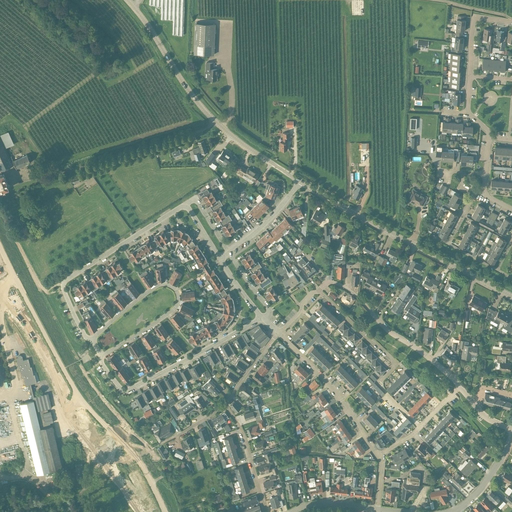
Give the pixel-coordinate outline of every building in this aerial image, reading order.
[(457,19),(456,24),(465,25),(465,20),(464,20),(464,16),(457,15),(457,19)] [(215,24),(195,23),(194,54),(214,54),(215,24)] [(455,33),(462,34),(463,31),(464,31),(465,25),(456,24),(456,30),(455,33)] [(484,29),(482,39),(487,40),(487,42),(489,42),(493,43),(494,35),(491,34),(491,30),(484,29)] [(502,41),(503,40),(504,32),(497,31),(496,40),(502,41)] [(451,33),(451,36),(455,37),(454,42),(463,43),(463,38),(462,37),(462,34),(455,33),(451,33)] [(451,47),(451,51),(453,51),(461,52),(461,49),(462,49),(463,43),(454,42),(454,47),(451,47)] [(209,71),(208,79),(217,80),(217,73),(218,73),(218,69),(213,69),(214,62),(207,62),(206,71),(209,71)] [(444,97),(444,98),(449,98),(452,98),(460,99),(460,94),(457,93),(457,90),(448,90),(448,92),(447,92),(447,93),(445,92),(445,97),(444,97)] [(14,144),(13,143),(8,131),(8,132),(0,135),(6,148),(7,148),(14,144)] [(282,142),(280,142),(280,150),(287,150),(287,142),(287,137),(290,137),(290,133),(282,133),(282,142)] [(0,171),(13,166),(0,137),(0,171)] [(203,140),(198,142),(200,147),(197,148),(192,150),(193,150),(195,154),(194,154),(196,160),(201,159),(199,153),(201,152),(202,154),(207,152),(203,140)] [(438,154),(441,154),(441,160),(447,160),(448,151),(442,151),(442,148),(439,147),(438,154)] [(507,148),(500,147),(495,147),(494,158),(506,159),(507,148)] [(448,151),(447,160),(453,161),(454,155),(457,156),(457,151),(458,151),(458,149),(454,148),(453,152),(448,151)] [(226,166),(232,157),(223,150),(219,157),(224,161),(222,163),(226,166)] [(457,156),(457,158),(460,158),(460,164),(466,164),(467,155),(461,155),(461,152),(458,151),(457,151),(457,156)] [(467,155),(466,164),(472,165),(473,159),(476,160),(476,153),(470,152),(470,156),(467,155)] [(215,156),(210,153),(204,160),(209,164),(215,156)] [(27,154),(22,156),(13,161),(16,169),(31,162),(27,154)] [(254,181),(258,175),(251,170),(252,170),(248,168),(247,170),(241,166),(238,172),(243,176),(243,177),(252,183),(254,181)] [(0,195),(6,193),(4,190),(9,188),(4,174),(0,175),(0,195)] [(267,183),(265,189),(268,189),(277,193),(278,190),(279,190),(280,187),(275,185),(275,186),(267,183)] [(352,192),(354,193),(352,196),(353,196),(352,197),(355,199),(356,198),(358,199),(360,195),(361,193),(361,192),(363,188),(361,187),(362,187),(356,184),(354,188),(353,188),(354,189),(352,192)] [(442,184),(438,192),(444,195),(448,188),(442,184)] [(207,189),(202,192),(204,195),(202,196),(204,199),(205,199),(206,201),(214,195),(211,191),(209,192),(207,189)] [(266,195),(264,197),(268,200),(271,196),(275,198),(277,193),(268,189),(266,195)] [(413,190),(407,200),(414,204),(416,201),(423,205),(427,197),(413,190)] [(453,195),(451,198),(459,203),(462,197),(458,195),(459,194),(452,190),(450,193),(453,195)] [(214,195),(206,201),(207,202),(206,203),(208,206),(209,205),(211,208),(221,202),(219,199),(217,200),(214,195)] [(264,197),(258,203),(265,210),(269,206),(265,202),(268,200),(264,197)] [(450,208),(451,205),(456,208),(459,203),(451,198),(448,203),(445,202),(444,205),(450,208)] [(221,202),(211,208),(213,211),(212,211),(213,214),(214,214),(215,215),(224,210),(221,206),(223,205),(221,202)] [(258,203),(254,206),(261,214),(265,210),(258,203)] [(297,206),(294,207),(298,217),(303,215),(301,209),(302,209),(300,204),(296,205),(297,206)] [(478,204),(475,210),(482,214),(485,208),(478,204)] [(250,210),(257,217),(261,214),(254,206),(250,210)] [(290,213),(287,216),(290,220),(298,217),(294,207),(289,210),(290,213)] [(257,217),(250,210),(249,209),(244,213),(246,214),(244,216),(247,220),(250,218),(253,221),(257,217)] [(224,210),(215,215),(217,217),(216,218),(217,221),(219,220),(220,223),(230,217),(228,214),(226,215),(224,210)] [(316,210),(311,219),(319,224),(324,215),(321,213),(321,211),(318,210),(318,211),(316,210)] [(482,214),(475,210),(472,216),(478,220),(480,216),(483,218),(484,215),(482,214)] [(451,211),(448,217),(454,221),(457,215),(451,211)] [(230,217),(220,223),(222,226),(221,226),(223,229),(224,229),(225,230),(233,225),(230,221),(232,220),(230,217)] [(285,217),(281,221),(288,229),(292,225),(285,217)] [(448,217),(445,223),(451,227),(454,221),(448,217)] [(499,220),(498,222),(508,228),(511,222),(504,218),(503,221),(499,220)] [(281,221),(277,225),(284,232),(288,229),(281,221)] [(471,222),(468,228),(474,231),(477,225),(471,222)] [(498,222),(496,225),(500,227),(498,230),(505,234),(508,228),(498,222)] [(445,223),(441,229),(448,232),(451,227),(445,223)] [(337,227),(333,225),(331,230),(337,233),(335,236),(338,238),(340,235),(344,227),(338,224),(337,227)] [(233,225),(225,230),(226,232),(225,233),(227,236),(236,230),(233,225)] [(277,225),(273,229),(280,236),(284,232),(277,225)] [(438,230),(440,231),(438,235),(445,238),(448,232),(441,229),(439,228),(438,230)] [(468,228),(464,234),(471,237),(474,231),(468,228)] [(170,231),(167,231),(169,238),(171,238),(171,239),(176,239),(176,230),(174,230),(174,229),(170,229),(170,231)] [(178,230),(176,230),(176,239),(181,241),(188,235),(187,233),(185,232),(185,231),(180,229),(180,230),(178,230)] [(269,232),(275,238),(275,239),(276,240),(280,236),(273,229),(269,232)] [(161,234),(159,235),(164,243),(169,240),(168,239),(169,238),(167,231),(165,233),(163,231),(160,233),(161,234)] [(268,231),(264,235),(271,242),(275,239),(275,238),(269,232),(268,231)] [(351,239),(349,243),(355,247),(357,244),(358,243),(356,242),(360,236),(353,232),(350,239),(351,239)] [(464,234),(461,240),(468,243),(471,237),(464,234)] [(155,239),(152,241),(156,246),(159,245),(159,246),(164,243),(159,235),(157,236),(157,235),(154,237),(155,239)] [(188,235),(181,241),(185,245),(186,244),(188,246),(193,242),(191,240),(193,238),(190,235),(190,236),(188,235)] [(264,235),(260,238),(267,246),(271,242),(264,235)] [(499,237),(496,243),(503,247),(506,241),(499,237)] [(267,246),(260,238),(256,242),(263,249),(267,246)] [(146,243),(144,244),(149,252),(154,249),(153,248),(156,246),(152,241),(150,242),(148,240),(145,242),(146,243)] [(468,243),(461,240),(458,246),(465,249),(468,243)] [(193,242),(188,246),(189,248),(188,249),(191,254),(199,249),(198,247),(199,246),(197,243),(195,245),(193,242)] [(374,247),(366,243),(363,250),(375,256),(378,249),(380,244),(377,243),(374,247)] [(496,243),(493,249),(500,252),(503,247),(496,243)] [(142,244),(139,246),(145,255),(149,252),(144,244),(143,245),(142,244)] [(137,249),(135,250),(140,258),(145,255),(139,246),(136,248),(137,249)] [(490,247),(487,253),(490,255),(497,258),(500,252),(493,249),(490,247)] [(199,249),(191,254),(194,258),(203,253),(201,250),(200,250),(199,249)] [(398,254),(389,249),(386,254),(391,257),(389,259),(394,262),(398,254)] [(130,252),(131,254),(128,256),(131,261),(134,259),(135,261),(140,258),(135,250),(133,251),(133,250),(130,252)] [(203,253),(194,258),(197,263),(205,258),(204,256),(205,255),(203,253)] [(244,261),(245,263),(253,258),(250,253),(241,259),(243,262),(244,261)] [(287,254),(283,257),(287,262),(291,259),(287,254)] [(378,255),(375,259),(381,262),(381,263),(385,265),(387,260),(378,255)] [(497,258),(490,255),(487,261),(493,264),(497,258)] [(205,258),(197,263),(200,268),(209,262),(207,259),(206,259),(205,258)] [(253,258),(245,263),(246,265),(245,265),(247,268),(248,267),(250,270),(260,264),(258,261),(256,262),(253,258)] [(414,271),(418,273),(422,266),(418,264),(418,263),(412,260),(408,268),(414,271)] [(113,264),(111,266),(116,274),(121,271),(119,269),(122,267),(119,262),(116,264),(115,262),(112,263),(113,264)] [(302,267),(306,272),(310,276),(316,271),(313,267),(309,262),(302,267)] [(260,264),(250,270),(252,273),(251,273),(253,276),(254,276),(255,277),(263,272),(260,268),(262,267),(260,264)] [(294,264),(291,267),(303,282),(307,278),(301,270),(300,270),(299,269),(298,269),(294,264)] [(155,266),(156,268),(157,280),(156,281),(158,281),(158,280),(160,280),(161,280),(163,280),(163,281),(164,281),(164,280),(166,279),(165,279),(164,275),(166,275),(165,271),(164,271),(163,265),(155,266)] [(106,269),(104,270),(110,280),(113,278),(111,276),(116,274),(111,266),(109,267),(108,266),(106,268),(106,269)] [(175,268),(174,269),(169,280),(168,280),(169,281),(172,282),(171,282),(172,282),(174,283),(174,284),(175,283),(176,284),(178,280),(179,280),(181,277),(180,276),(182,271),(175,268)] [(204,274),(207,279),(215,274),(214,272),(215,271),(213,268),(204,274)] [(98,274),(96,275),(101,283),(105,280),(107,282),(110,280),(104,270),(101,272),(100,271),(97,273),(98,274)] [(139,275),(141,276),(147,287),(148,286),(148,287),(148,286),(150,285),(151,285),(153,283),(153,284),(153,283),(154,282),(151,279),(153,278),(151,274),(149,275),(146,271),(140,275),(140,274),(139,275)] [(288,272),(286,272),(286,273),(289,277),(290,277),(294,284),(298,281),(294,274),(292,271),(289,273),(288,272)] [(266,276),(264,274),(263,272),(255,277),(256,279),(255,280),(257,283),(258,282),(262,288),(271,281),(267,275),(266,276)] [(283,281),(287,288),(294,284),(290,277),(289,277),(286,273),(286,272),(284,274),(283,274),(286,279),(283,281)] [(361,276),(364,278),(366,279),(364,285),(369,288),(368,290),(372,291),(377,281),(378,281),(379,279),(375,277),(374,279),(369,276),(369,275),(366,273),(366,274),(363,272),(361,276)] [(394,282),(394,283),(397,285),(402,279),(405,276),(404,275),(398,272),(396,274),(399,277),(396,275),(391,280),(394,282)] [(215,274),(207,279),(210,283),(219,277),(217,275),(216,275),(215,274)] [(91,278),(89,280),(95,290),(98,288),(97,286),(101,283),(96,275),(94,276),(94,275),(91,277),(91,278)] [(435,287),(438,282),(438,281),(440,276),(437,275),(435,279),(427,275),(422,284),(429,288),(430,285),(435,287)] [(219,277),(210,283),(213,288),(221,283),(220,281),(221,280),(219,277)] [(83,283),(81,285),(86,293),(91,290),(92,292),(95,290),(89,280),(86,282),(85,281),(82,282),(83,283)] [(123,285),(125,287),(127,290),(126,291),(128,294),(129,293),(133,298),(132,298),(134,297),(134,298),(134,297),(136,296),(137,295),(136,295),(138,294),(139,294),(139,293),(129,281),(123,285)] [(377,281),(372,291),(374,293),(375,291),(381,294),(386,285),(378,281),(377,281)] [(448,281),(444,288),(450,292),(448,296),(452,298),(459,287),(448,281)] [(221,283),(213,288),(216,293),(217,292),(219,294),(225,291),(223,288),(225,287),(223,284),(222,284),(221,283)] [(391,307),(399,313),(414,289),(406,284),(391,307)] [(86,293),(81,285),(79,286),(79,285),(76,287),(75,286),(72,287),(74,290),(80,299),(87,294),(86,293)] [(275,296),(277,295),(272,287),(267,290),(268,292),(265,294),(268,299),(272,297),(273,299),(276,297),(275,296)] [(196,290),(194,290),(190,291),(190,289),(186,290),(186,292),(182,292),(182,291),(182,293),(181,294),(182,294),(182,296),(182,297),(183,299),(182,299),(183,299),(183,301),(183,300),(197,298),(196,290)] [(338,295),(332,289),(328,294),(334,300),(338,295)] [(111,295),(112,297),(115,300),(113,301),(116,304),(117,303),(121,307),(120,308),(122,307),(124,305),(126,303),(127,302),(127,303),(117,291),(111,295)] [(225,291),(219,294),(221,297),(220,298),(223,303),(231,297),(230,296),(231,295),(229,292),(227,293),(225,291)] [(346,295),(344,296),(343,296),(341,299),(346,303),(345,303),(349,306),(355,299),(351,296),(348,294),(347,295),(346,294),(346,295)] [(417,297),(413,294),(404,309),(407,311),(405,314),(409,317),(408,318),(415,323),(419,318),(416,317),(419,312),(411,306),(417,297)] [(474,295),(469,304),(482,311),(487,303),(474,295)] [(231,297),(223,303),(224,308),(233,306),(233,304),(234,304),(233,301),(232,301),(232,299),(231,297)] [(99,306),(100,307),(102,310),(101,311),(104,314),(105,313),(109,318),(108,318),(110,317),(112,315),(114,313),(115,312),(114,313),(104,301),(99,306)] [(179,311),(192,317),(195,310),(190,308),(191,306),(187,304),(186,306),(182,304),(183,303),(182,305),(181,305),(182,305),(181,307),(180,307),(180,308),(179,310),(178,311),(179,311)] [(316,310),(321,314),(326,308),(322,304),(316,310)] [(224,308),(223,313),(230,319),(231,317),(232,316),(233,316),(234,310),(233,310),(234,308),(233,306),(224,308)] [(326,308),(321,314),(325,319),(331,313),(326,308)] [(488,308),(486,317),(498,324),(500,322),(505,313),(499,310),(497,312),(495,311),(488,308)] [(81,314),(90,332),(91,332),(91,331),(93,330),(93,331),(94,330),(96,329),(96,330),(96,329),(97,328),(98,328),(97,328),(94,323),(96,322),(94,319),(93,320),(88,311),(81,314)] [(170,318),(178,328),(179,329),(184,325),(181,320),(182,319),(180,316),(178,317),(176,314),(176,313),(175,314),(175,313),(174,313),(175,314),(173,316),(173,315),(172,316),(171,318),(170,317),(170,318)] [(223,313),(219,317),(224,326),(226,325),(227,323),(228,324),(230,321),(229,321),(230,319),(223,313)] [(331,313),(325,319),(324,320),(326,322),(328,324),(335,317),(331,313)] [(505,313),(500,322),(503,324),(501,327),(511,332),(511,329),(511,327),(510,326),(511,321),(509,319),(510,316),(505,313)] [(215,321),(212,323),(216,329),(218,327),(220,329),(223,328),(222,327),(224,326),(219,317),(214,320),(215,321)] [(335,317),(328,324),(328,325),(330,327),(332,325),(334,327),(340,321),(335,317)] [(348,329),(349,328),(344,322),(338,328),(343,334),(348,329)] [(209,323),(204,326),(209,334),(210,333),(211,334),(214,333),(213,330),(216,329),(212,323),(209,324),(209,323)] [(304,323),(300,327),(306,333),(310,328),(304,323)] [(160,335),(162,338),(163,340),(169,336),(170,336),(161,324),(159,326),(159,325),(158,326),(156,327),(155,327),(156,327),(154,329),(155,328),(158,332),(156,333),(158,336),(160,335)] [(253,334),(256,338),(265,331),(263,329),(262,330),(258,325),(248,331),(251,335),(253,334)] [(204,326),(199,329),(204,338),(207,336),(207,335),(209,334),(204,326)] [(300,327),(295,332),(301,337),(306,333),(300,327)] [(432,329),(425,328),(423,342),(430,342),(432,329)] [(199,329),(194,331),(199,339),(201,338),(201,339),(204,338),(199,329)] [(348,329),(343,334),(342,335),(347,340),(349,339),(353,334),(348,329)] [(440,332),(436,337),(443,341),(447,336),(445,335),(447,332),(442,329),(440,332)] [(199,339),(194,331),(190,334),(191,336),(188,338),(191,343),(194,341),(195,343),(198,341),(197,341),(199,339)] [(265,331),(256,338),(260,342),(258,343),(262,347),(269,338),(266,333),(265,331)] [(316,334),(312,339),(314,341),(320,335),(320,333),(317,331),(315,333),(316,334)] [(146,344),(148,347),(149,349),(156,345),(148,333),(149,333),(149,332),(147,333),(145,335),(145,334),(145,335),(143,336),(142,336),(143,336),(141,338),(142,337),(144,341),(143,342),(145,345),(146,344)] [(291,336),(293,338),(291,341),(293,344),(296,341),(297,342),(301,337),(295,332),(291,336)] [(354,333),(349,339),(354,344),(360,338),(354,333)] [(242,335),(234,339),(239,348),(244,346),(245,348),(248,345),(242,335)] [(320,341),(324,345),(326,343),(322,339),(320,336),(315,341),(318,343),(320,341)] [(171,338),(166,343),(169,347),(168,348),(171,351),(172,350),(175,353),(175,354),(176,352),(177,353),(176,352),(178,351),(179,350),(180,349),(181,349),(181,348),(171,337),(171,338)] [(332,345),(337,350),(342,344),(338,340),(336,342),(335,342),(332,345)] [(360,353),(366,347),(367,345),(362,340),(356,346),(360,350),(358,353),(359,354),(360,353)] [(473,347),(464,345),(465,341),(461,340),(460,348),(463,349),(462,358),(470,359),(471,354),(476,354),(477,348),(473,347)] [(133,353),(134,356),(136,358),(142,354),(135,342),(135,341),(134,342),(132,343),(131,344),(129,345),(129,344),(129,345),(127,346),(128,346),(130,350),(129,351),(131,354),(133,353)] [(511,342),(502,342),(501,349),(511,350),(511,342)] [(229,343),(221,347),(227,358),(235,353),(229,343)] [(299,349),(303,353),(310,346),(308,343),(303,348),(302,347),(300,349),(299,348),(299,349)] [(247,349),(244,354),(252,360),(258,352),(257,352),(254,350),(248,345),(245,348),(247,349)] [(152,350),(153,351),(155,355),(153,355),(155,359),(157,358),(159,362),(158,362),(160,362),(161,362),(160,361),(162,360),(162,361),(163,360),(165,359),(166,358),(159,346),(152,350)] [(308,352),(312,357),(318,351),(314,347),(308,352)] [(366,347),(360,353),(366,358),(372,352),(366,347)] [(447,348),(445,350),(441,355),(448,360),(455,361),(456,356),(451,355),(449,353),(451,350),(447,348)] [(284,359),(276,349),(271,352),(281,365),(283,363),(281,360),(284,359)] [(207,355),(213,365),(221,361),(215,350),(207,355)] [(318,351),(312,357),(317,361),(323,355),(318,351)] [(340,355),(344,358),(344,357),(346,358),(351,363),(353,361),(348,356),(343,351),(341,354),(340,355)] [(366,358),(371,363),(375,359),(376,359),(377,357),(372,352),(366,358)] [(107,359),(114,369),(121,364),(119,361),(120,360),(118,357),(116,358),(114,354),(113,355),(112,354),(112,355),(110,357),(110,356),(110,357),(108,358),(108,359),(107,359)] [(138,357),(139,359),(140,362),(139,363),(141,367),(142,366),(144,370),(146,369),(146,370),(146,369),(148,368),(149,368),(151,367),(152,366),(151,366),(145,354),(138,357)] [(323,355),(317,361),(321,365),(327,360),(323,355)] [(495,358),(495,359),(497,359),(496,362),(500,363),(499,369),(510,371),(511,363),(503,362),(504,356),(494,355),(494,357),(495,358)] [(33,401),(20,403),(37,474),(62,468),(52,425),(51,426),(50,423),(53,422),(51,411),(47,412),(46,409),(52,408),(48,393),(34,397),(31,384),(37,383),(35,374),(33,375),(31,366),(30,367),(28,359),(23,360),(22,357),(20,356),(18,356),(18,357),(16,358),(19,370),(20,369),(22,378),(23,377),(25,386),(29,385),(33,401)] [(248,364),(239,357),(233,364),(243,371),(248,364)] [(371,363),(370,365),(375,370),(381,364),(376,359),(375,359),(371,363)] [(327,360),(321,365),(326,370),(332,364),(327,360)] [(272,374),(274,372),(281,365),(278,361),(269,370),(270,371),(272,374)] [(269,368),(264,363),(257,371),(263,376),(269,368)] [(299,364),(294,370),(296,372),(298,374),(304,369),(299,364)] [(334,370),(338,375),(344,369),(340,364),(334,370)] [(381,364),(375,370),(381,375),(386,369),(381,364)] [(189,369),(194,378),(195,380),(198,378),(197,376),(202,374),(197,365),(189,369)] [(122,367),(116,371),(123,381),(124,381),(126,379),(127,379),(128,377),(129,378),(129,377),(130,376),(129,376),(127,373),(128,372),(126,369),(124,370),(122,367)] [(188,367),(181,371),(185,380),(190,378),(191,379),(194,378),(189,369),(188,367)] [(239,375),(228,367),(226,370),(228,371),(224,375),(234,382),(239,375)] [(298,374),(297,376),(299,378),(300,376),(303,379),(308,373),(304,369),(298,374)] [(344,369),(338,375),(343,379),(348,373),(344,369)] [(172,374),(173,376),(177,383),(181,380),(182,382),(185,380),(181,371),(180,370),(172,374)] [(404,371),(400,375),(406,381),(410,377),(404,371)] [(265,379),(256,372),(252,377),(258,381),(257,383),(260,385),(261,385),(261,384),(265,379)] [(363,372),(359,376),(363,380),(367,376),(363,372)] [(348,373),(343,379),(347,383),(353,378),(348,373)] [(400,375),(395,380),(401,385),(406,381),(400,375)] [(173,376),(165,380),(170,389),(175,386),(175,388),(179,386),(177,383),(173,376)] [(156,383),(157,384),(161,391),(162,391),(166,389),(167,390),(170,389),(165,380),(164,378),(156,383)] [(207,381),(203,386),(206,389),(208,388),(210,390),(210,391),(212,393),(213,393),(215,395),(216,395),(217,395),(219,393),(219,392),(220,391),(214,386),(216,384),(215,383),(210,378),(207,381)] [(353,378),(347,383),(351,388),(357,382),(353,378)] [(309,385),(307,387),(309,389),(311,391),(313,389),(313,390),(319,384),(314,379),(309,385)] [(395,380),(391,384),(396,390),(401,385),(395,380)] [(417,380),(411,386),(413,388),(417,384),(419,386),(421,384),(417,380)] [(157,384),(150,388),(155,399),(156,400),(164,396),(162,391),(161,391),(157,384)] [(396,390),(391,384),(386,388),(392,394),(396,390)] [(355,392),(360,397),(366,391),(361,386),(355,392)] [(250,391),(244,387),(239,395),(246,400),(248,396),(249,397),(251,394),(253,395),(255,395),(260,393),(254,388),(252,391),(250,390),(250,391)] [(376,389),(375,390),(382,397),(385,394),(378,387),(376,389)] [(142,392),(143,394),(147,401),(151,399),(152,400),(155,399),(150,388),(142,392)] [(366,391),(360,397),(364,401),(370,395),(366,391)] [(426,392),(424,395),(422,397),(427,402),(432,397),(426,392)] [(194,400),(200,409),(206,404),(203,400),(205,400),(206,400),(208,397),(202,393),(199,395),(199,396),(194,400)] [(313,400),(316,398),(318,401),(324,397),(321,393),(317,395),(316,393),(311,396),(313,400)] [(143,394),(135,398),(140,407),(145,404),(145,406),(149,404),(147,401),(143,394)] [(485,394),(482,403),(502,408),(502,407),(509,409),(511,402),(499,399),(499,397),(485,394)] [(370,395),(364,401),(369,406),(374,400),(370,395)] [(185,399),(178,404),(185,414),(194,408),(192,405),(194,403),(191,398),(190,397),(186,400),(185,399)] [(258,397),(253,399),(255,404),(256,408),(261,407),(258,397)] [(324,397),(318,401),(316,403),(318,406),(320,409),(325,406),(323,404),(327,401),(324,397)] [(422,397),(417,402),(422,407),(427,402),(422,397)] [(234,402),(230,405),(236,413),(240,409),(234,402)] [(417,402),(412,407),(418,412),(422,407),(417,402)] [(375,404),(370,408),(373,411),(375,409),(379,413),(381,411),(375,404)] [(330,405),(320,412),(321,413),(322,415),(321,416),(322,417),(324,416),(327,414),(333,410),(330,405)] [(174,418),(176,417),(171,407),(168,409),(174,418)] [(418,412),(412,407),(408,412),(413,417),(418,412)] [(164,411),(165,412),(170,421),(171,421),(174,427),(177,425),(169,410),(168,410),(167,408),(164,411)] [(153,414),(150,410),(143,414),(146,418),(153,414)] [(327,414),(324,416),(327,419),(329,423),(334,419),(332,417),(336,414),(333,410),(327,414)] [(253,413),(253,411),(244,414),(246,420),(253,417),(254,420),(259,419),(258,415),(258,416),(257,412),(253,413)] [(450,411),(445,416),(451,421),(455,416),(450,411)] [(221,414),(217,417),(222,425),(227,422),(224,419),(228,416),(225,412),(221,414)] [(369,413),(363,419),(367,424),(373,418),(369,413)] [(445,416),(441,420),(446,425),(451,421),(445,416)] [(217,417),(212,420),(216,426),(215,427),(217,430),(223,427),(222,425),(217,417)] [(407,417),(402,422),(407,427),(412,422),(407,417)] [(373,418),(367,424),(372,428),(378,423),(373,418)] [(251,427),(247,429),(249,437),(254,435),(258,434),(256,429),(260,427),(261,428),(265,426),(263,419),(258,421),(259,425),(258,425),(251,427)] [(338,427),(332,431),(334,433),(339,430),(344,426),(340,420),(335,424),(338,427)] [(441,420),(437,425),(442,430),(446,425),(441,420)] [(172,434),(172,433),(174,432),(174,431),(172,428),(173,427),(171,423),(159,430),(158,428),(160,427),(163,425),(161,423),(159,424),(157,421),(153,424),(155,426),(153,427),(155,430),(153,431),(154,433),(159,442),(172,434)] [(402,422),(398,427),(403,432),(407,427),(402,422)] [(394,427),(396,429),(393,431),(399,436),(403,432),(398,427),(396,425),(394,427)] [(437,425),(432,429),(438,434),(442,430),(437,425)] [(341,433),(336,436),(338,438),(348,431),(344,426),(339,430),(341,433)] [(215,427),(210,430),(214,436),(219,433),(217,430),(215,427)] [(303,438),(302,439),(304,442),(315,434),(310,427),(303,432),(306,436),(303,438)] [(201,437),(197,438),(200,445),(209,442),(208,439),(204,429),(199,430),(201,437)] [(380,434),(381,436),(376,439),(381,446),(386,443),(384,439),(387,437),(390,439),(393,436),(387,429),(380,434)] [(432,429),(428,433),(434,439),(438,434),(432,429)] [(470,440),(477,433),(473,429),(466,436),(470,440)] [(348,431),(338,438),(339,440),(344,437),(347,441),(352,437),(348,431)] [(434,439),(428,433),(424,438),(429,443),(434,439)] [(224,438),(226,445),(233,442),(231,436),(224,438)] [(189,437),(183,440),(184,442),(181,444),(184,450),(187,448),(188,449),(194,446),(189,437)] [(264,448),(266,447),(265,443),(265,440),(254,443),(256,450),(264,448)] [(347,452),(348,454),(361,445),(357,440),(352,444),(354,447),(352,449),(352,448),(348,451),(349,451),(347,452)] [(233,442),(226,445),(228,451),(235,449),(233,442)] [(438,443),(432,449),(436,452),(442,446),(438,443)] [(489,448),(484,443),(474,453),(479,458),(489,448)] [(420,444),(415,450),(422,456),(426,453),(429,455),(432,451),(427,446),(425,449),(420,444)] [(462,453),(467,458),(471,453),(466,449),(460,444),(456,448),(462,453)] [(296,453),(294,445),(288,447),(290,455),(296,453)] [(348,454),(345,457),(345,459),(352,459),(350,456),(355,453),(357,451),(360,455),(365,451),(361,445),(348,454)] [(162,446),(157,449),(159,452),(163,459),(168,456),(166,453),(168,452),(166,448),(164,449),(162,446)] [(404,449),(399,452),(403,460),(407,458),(408,461),(414,458),(410,451),(407,453),(405,448),(404,449)] [(185,454),(177,449),(177,450),(175,449),(173,453),(182,458),(185,454)] [(235,449),(228,451),(230,457),(237,455),(235,449)] [(263,457),(256,459),(258,464),(265,462),(266,462),(272,460),(270,452),(264,454),(262,454),(263,457)] [(391,464),(390,467),(399,469),(400,464),(404,461),(403,460),(399,452),(393,456),(394,458),(391,460),(394,464),(394,465),(391,464)] [(453,452),(447,458),(451,461),(456,455),(453,452)] [(237,455),(230,457),(232,463),(239,461),(237,455)] [(223,459),(221,460),(221,461),(223,468),(230,466),(230,464),(225,465),(224,461),(225,461),(225,459),(226,459),(226,458),(223,459)] [(462,462),(458,467),(467,475),(477,465),(470,459),(467,462),(466,461),(463,463),(462,462)] [(73,468),(73,471),(74,478),(75,478),(75,482),(77,482),(84,481),(83,466),(82,467),(82,464),(76,464),(75,464),(75,467),(76,467),(73,468),(73,461),(68,461),(68,465),(70,465),(71,468),(73,468)] [(269,464),(259,467),(261,474),(263,473),(271,471),(273,470),(274,474),(278,473),(276,467),(270,468),(269,464)] [(235,468),(237,474),(244,472),(242,466),(235,468)] [(442,473),(443,474),(442,475),(447,480),(451,476),(446,471),(444,469),(442,471),(443,472),(442,473)] [(244,472),(237,474),(239,480),(246,478),(244,472)] [(403,479),(403,482),(419,484),(420,476),(420,473),(410,472),(409,476),(409,477),(407,477),(407,479),(403,479)] [(454,475),(450,479),(459,487),(463,483),(459,479),(461,477),(457,472),(454,475)] [(501,476),(502,477),(501,477),(508,482),(510,479),(511,479),(511,475),(509,473),(509,474),(505,472),(503,474),(502,474),(501,476)] [(363,491),(362,497),(371,498),(372,492),(371,492),(372,487),(367,487),(368,481),(369,482),(370,474),(366,473),(365,477),(364,483),(364,486),(363,491)] [(270,480),(263,482),(265,490),(275,487),(273,480),(276,479),(275,475),(269,477),(270,480)] [(246,478),(239,480),(240,486),(248,484),(246,478)] [(310,482),(308,482),(309,485),(310,494),(317,493),(316,486),(315,483),(315,481),(314,478),(309,478),(310,482)] [(292,483),(287,484),(289,498),(297,497),(296,490),(297,490),(296,483),(296,482),(295,482),(295,480),(292,481),(292,483)] [(387,492),(386,492),(386,500),(394,501),(394,493),(395,493),(396,489),(395,489),(395,486),(399,487),(400,482),(392,481),(391,485),(388,485),(387,492)] [(403,482),(401,498),(408,499),(409,491),(418,492),(419,484),(403,482)] [(336,483),(336,487),(330,487),(329,493),(338,494),(339,483),(336,483)] [(339,483),(338,494),(347,495),(348,489),(342,488),(342,484),(339,483)] [(248,484),(240,486),(242,493),(250,491),(248,484)] [(354,490),(354,495),(362,497),(363,491),(364,486),(361,486),(361,487),(356,486),(355,486),(354,490)] [(431,497),(432,497),(432,498),(434,497),(439,496),(443,503),(447,501),(444,495),(447,494),(446,490),(444,490),(443,489),(441,490),(442,490),(439,491),(439,488),(434,489),(435,492),(430,493),(431,497)] [(234,489),(231,489),(233,495),(231,496),(233,500),(240,498),(238,494),(236,494),(234,489)] [(503,501),(492,490),(486,495),(493,501),(498,506),(503,501)] [(211,499),(213,504),(216,503),(222,501),(220,493),(213,496),(214,498),(211,499)] [(242,501),(244,505),(242,506),(243,508),(245,508),(245,507),(253,504),(259,502),(256,495),(242,501)] [(271,496),(270,499),(269,499),(272,508),(277,507),(277,508),(283,506),(282,500),(278,501),(277,496),(273,498),(271,496)] [(480,501),(486,508),(490,511),(495,508),(494,507),(490,504),(491,504),(485,497),(480,501)]
